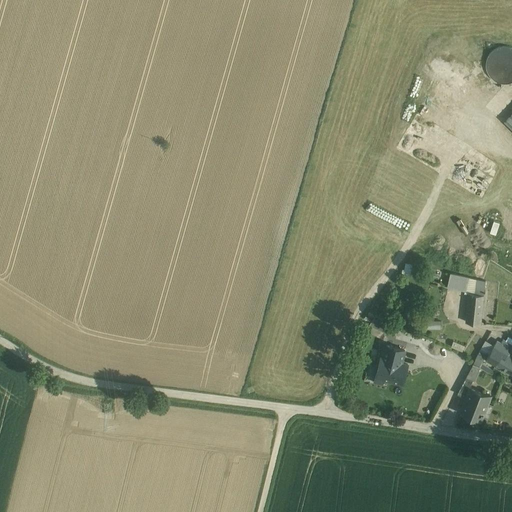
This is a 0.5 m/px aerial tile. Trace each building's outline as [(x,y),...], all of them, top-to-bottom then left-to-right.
[(413,122),(407,131),(431,147),(437,137),(413,122)] [(406,140),(400,149),(431,168),(437,159),(406,140)] [(492,231),(497,233),(500,221),(495,220),(492,231)] [(412,274),(413,262),(407,261),(405,273),(412,274)] [(469,276),(452,272),(449,285),(466,289),(469,276)] [(477,278),(469,276),(466,289),(470,290),(469,292),(476,293),(477,278)] [(486,280),(477,278),(476,293),(484,294),(486,280)] [(469,292),(466,321),(481,323),(484,294),(476,293),(469,292)] [(511,317),(511,310),(503,309),(502,324),(511,325),(511,317)] [(389,320),(375,313),(370,324),(383,331),(389,320)] [(388,333),(376,376),(377,376),(377,374),(384,376),(384,377),(402,382),(403,383),(408,362),(408,363),(394,359),(396,350),(400,351),(403,337),(388,333)] [(465,345),(454,340),(451,346),(462,350),(465,345)] [(494,346),(488,359),(498,365),(503,356),(507,358),(510,354),(511,349),(511,344),(505,341),(503,340),(499,348),(494,346)] [(488,352),(482,348),(476,358),(482,362),(488,352)] [(511,354),(510,354),(507,358),(503,356),(498,365),(505,368),(504,371),(506,372),(508,369),(511,371),(511,354)] [(488,398),(468,388),(463,397),(464,397),(458,409),(477,419),(488,398)]
